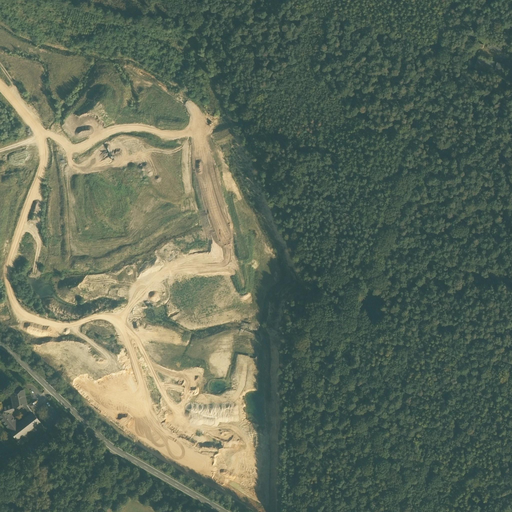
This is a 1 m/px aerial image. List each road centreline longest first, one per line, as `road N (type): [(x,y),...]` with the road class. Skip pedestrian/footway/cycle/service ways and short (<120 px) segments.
road 1 (track): [(183,0),(347,359),(406,511)]
road 2 (tertiary): [(224,511),(114,449),(0,345)]
road 3 (track): [(511,348),(361,308)]
road 4 (track): [(511,282),(379,245)]
